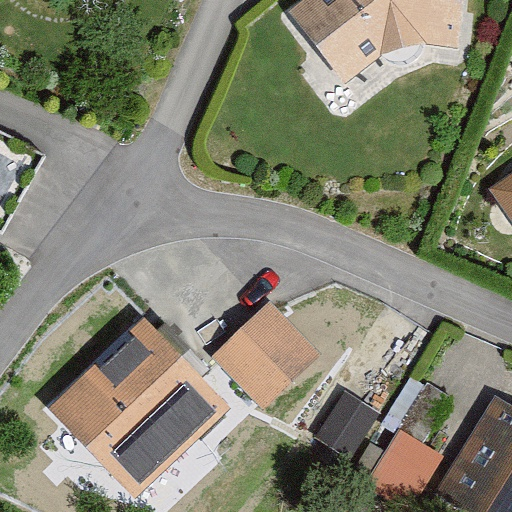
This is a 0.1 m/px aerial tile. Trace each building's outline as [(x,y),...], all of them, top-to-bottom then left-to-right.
[(469,0),(303,0),(287,14),(347,84),(383,54),(429,47),(465,53),(469,0)] [(511,176),(492,191),(511,220),(511,176)] [(270,302),(214,355),(264,407),(319,354),(270,302)] [(229,408),(141,317),(46,408),(134,499),(229,408)] [(511,511),(511,408),(493,398),(435,498),(459,511),(511,511)] [(394,425),(374,475),(424,495),(444,445),(394,425)]
